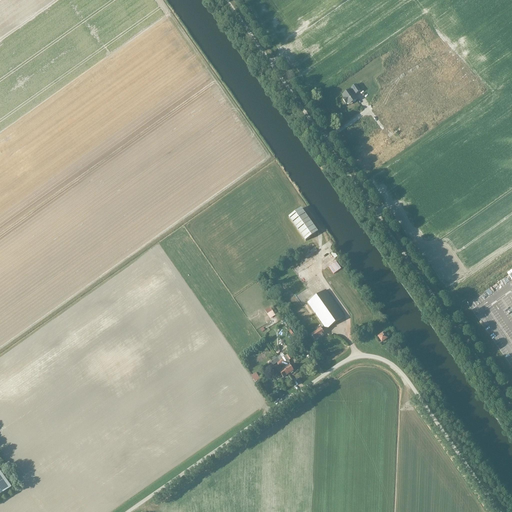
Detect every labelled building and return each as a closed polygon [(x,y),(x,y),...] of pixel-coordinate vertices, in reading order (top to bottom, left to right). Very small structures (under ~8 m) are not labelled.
[(419,56),(423,60),(428,55),(424,50),(419,56)] [(430,73),(452,108),(477,92),(454,57),(430,73)] [(380,90),(406,75),(399,61),(373,76),(380,90)] [(475,70),(485,89),(491,85),(481,67),(475,70)] [(354,85),(337,93),(343,106),(354,101),(351,94),(357,91),(354,85)] [(411,86),(375,108),(391,134),(404,127),(404,128),(416,120),(415,118),(426,111),(411,86)] [(306,241),(318,232),(301,209),(289,218),(306,241)] [(336,261),(324,270),(329,278),(342,269),(336,261)] [(290,296),(303,289),(290,267),(277,274),(290,296)] [(326,330),(345,316),(326,290),(308,303),(324,326),(321,328),(311,335),(315,341),(325,334),(323,331),(326,330)] [(270,307),(265,311),(270,318),(275,315),(270,307)] [(387,336),(386,337),(384,333),(378,337),(382,342),(387,338),(388,337),(387,336)] [(283,354),(277,358),(278,358),(289,374),(294,371),(290,365),(289,361),(290,361),(287,356),(284,356),(283,354)] [(289,374),(278,358),(271,362),(273,365),(277,363),(283,370),(275,376),(277,379),(282,376),(284,378),(289,374)] [(0,473),(0,495),(10,488),(0,473)]
